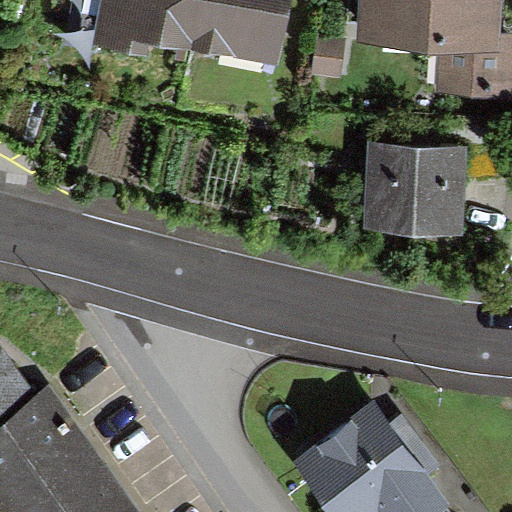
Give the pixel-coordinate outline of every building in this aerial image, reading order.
[(274,48),(284,0),(98,0),(92,29),(177,48),(181,28),(274,48)] [(358,0),(358,29),(436,33),(434,86),(511,89),(511,24),(501,24),(502,0),(358,0)] [(439,135),(370,132),(366,210),(460,215),(464,137),(439,135)] [(0,497),(10,511),(146,511),(54,376),(35,389),(0,336),(0,497)] [(374,387),(293,447),(341,511),(368,511),(382,502),(389,511),(418,511),(450,489),(404,427),(374,387)]
